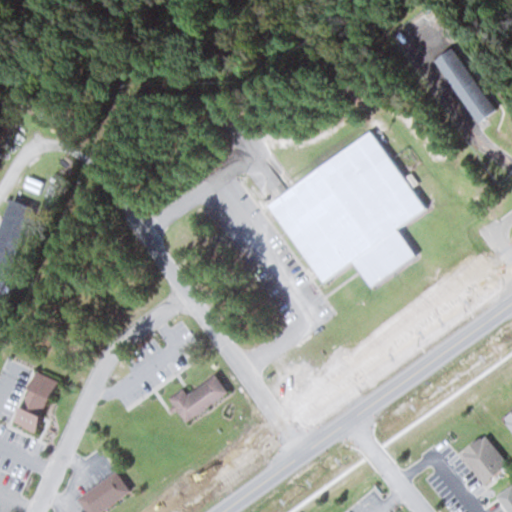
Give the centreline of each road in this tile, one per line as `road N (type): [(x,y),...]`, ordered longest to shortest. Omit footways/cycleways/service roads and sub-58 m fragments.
road 1 (primary): [(219,511),(511,303)]
road 2 (residential): [(306,452),(107,187)]
road 3 (residential): [(36,511),(109,356),(184,292)]
